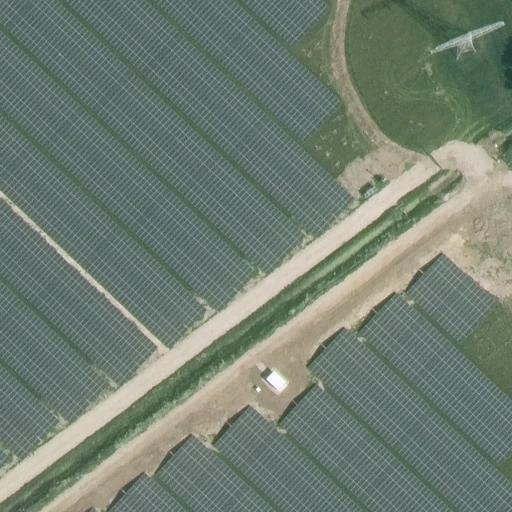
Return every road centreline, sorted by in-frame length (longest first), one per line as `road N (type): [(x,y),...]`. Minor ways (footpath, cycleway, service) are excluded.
road 1 (track): [(0,492),(428,169)]
road 2 (track): [(481,188),(56,511)]
